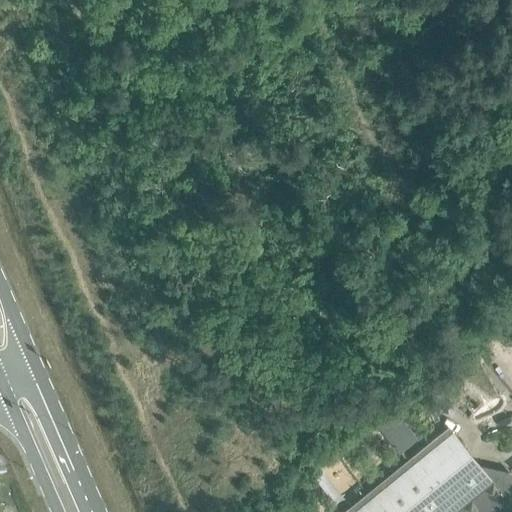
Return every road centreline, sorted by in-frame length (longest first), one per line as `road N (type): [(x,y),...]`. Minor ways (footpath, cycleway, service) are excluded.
road 1 (primary): [(96,511),(0,277)]
road 2 (primary): [(0,378),(57,511)]
